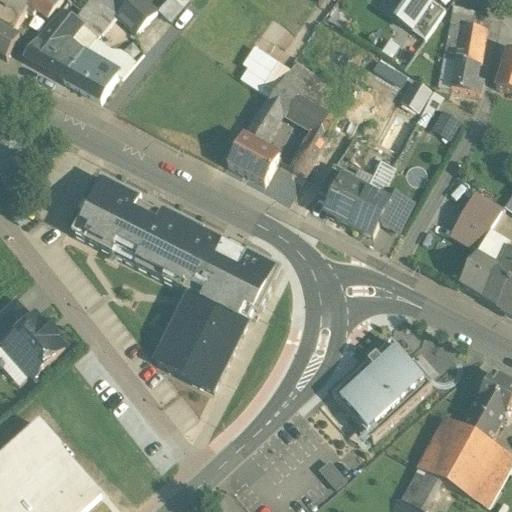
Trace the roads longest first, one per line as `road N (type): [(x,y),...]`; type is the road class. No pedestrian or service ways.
road 1 (tertiary): [(347,291),(325,258),(0,98)]
road 2 (residential): [(0,211),(206,475)]
road 3 (residential): [(498,29),(482,115),(387,290)]
road 4 (tertiary): [(347,291),(338,332),(314,373),(206,475)]
road 5 (tertiary): [(511,345),(387,290)]
